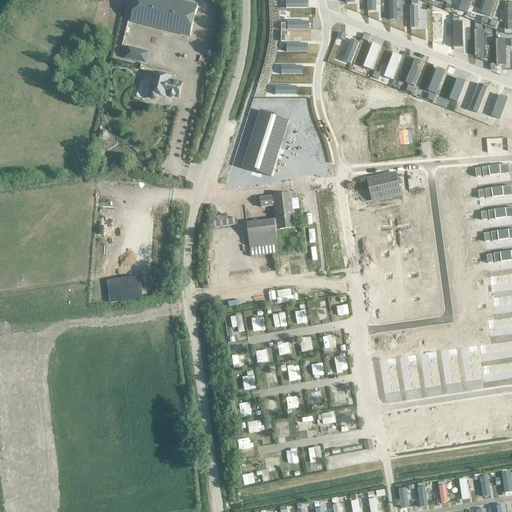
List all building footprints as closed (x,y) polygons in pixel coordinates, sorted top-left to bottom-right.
[(198,6),(172,0),(136,0),(131,22),(190,37),(198,6)] [(128,48),(126,58),(145,63),(148,53),(128,48)] [(174,97),(175,97),(179,98),(182,84),(169,81),(170,77),(155,74),(150,94),(149,95),(149,96),(150,97),(150,98),(151,99),(152,99),(153,99),(154,100),(155,99),(156,99),(157,98),(157,97),(158,96),(165,97),(166,94),(170,95),(169,95),(169,96),(170,96),(170,97),(170,98),(171,98),(172,98),(173,98),(174,98),(174,97)] [(475,107),(423,112),(425,131),(443,129),(443,132),(459,131),(458,128),(477,126),(475,107)] [(260,116),(245,172),(272,180),(288,123),(260,116)] [(401,194),(397,175),(368,181),(372,201),(401,194)] [(276,231),(295,229),(291,195),(260,199),(261,208),(275,207),(277,220),(247,224),(251,258),(279,254),(276,231)] [(207,224),(208,230),(237,226),(236,220),(207,224)] [(140,277),(107,282),(110,304),(143,299),(140,277)] [(505,494),(511,492),(509,474),(502,475),(505,494)] [(490,496),(488,478),(481,479),(483,497),(490,496)] [(462,501),(469,500),(466,479),(459,480),(462,501)] [(448,503),(445,486),(439,487),(441,504),(448,503)] [(421,508),(427,508),(424,490),(418,490),(421,508)] [(408,508),(405,493),(399,494),(401,509),(408,508)] [(369,500),(370,511),(377,511),(376,499),(369,500)] [(351,502),(352,511),(359,511),(358,501),(351,502)]
